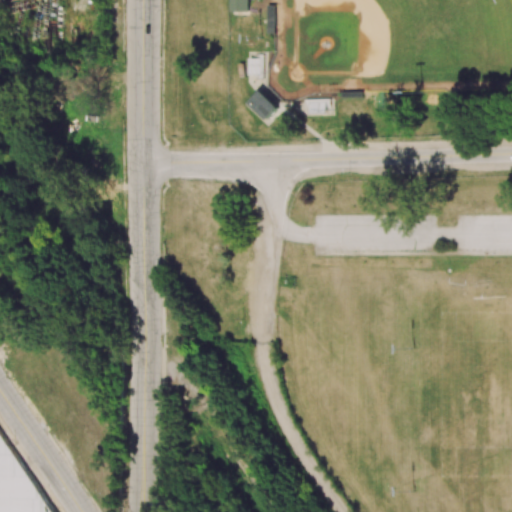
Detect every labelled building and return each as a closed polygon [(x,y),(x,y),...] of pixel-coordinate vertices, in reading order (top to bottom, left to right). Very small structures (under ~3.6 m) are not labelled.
[(230,0),(230,11),(249,12),(248,0),(230,0)] [(268,34),(276,34),(275,4),(267,4),(268,34)] [(261,91),(249,105),(268,121),(280,108),(261,91)] [(310,112),(327,112),(326,99),(305,100),(305,104),(310,104),(310,112)] [(53,511),(21,463),(9,470),(10,471),(3,476),(12,490),(11,491),(16,499),(15,500),(22,510),(27,507),(29,511),(53,511)]
